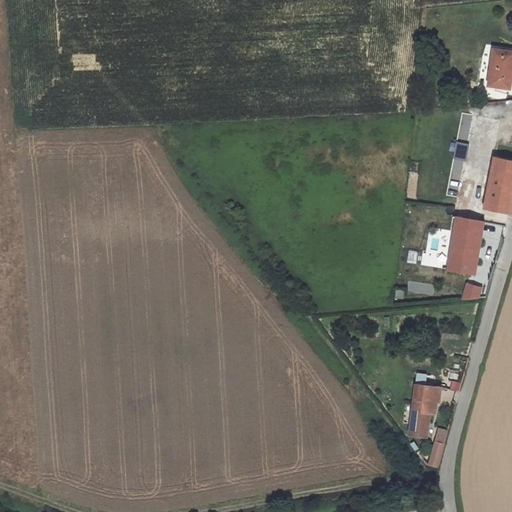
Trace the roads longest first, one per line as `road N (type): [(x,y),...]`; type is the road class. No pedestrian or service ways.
road 1 (unclassified): [(451,511),(451,448),(511,240)]
road 2 (track): [(446,485),(377,482),(204,511)]
